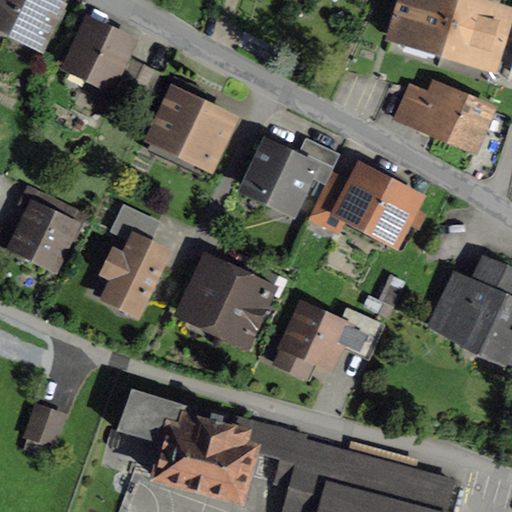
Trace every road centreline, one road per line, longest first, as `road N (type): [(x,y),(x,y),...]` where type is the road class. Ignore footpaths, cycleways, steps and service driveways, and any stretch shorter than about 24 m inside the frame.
road 1 (residential): [(511,494),(131,363),(0,308)]
road 2 (unclassified): [(511,213),(123,7)]
road 3 (unknown): [(171,286),(275,85)]
